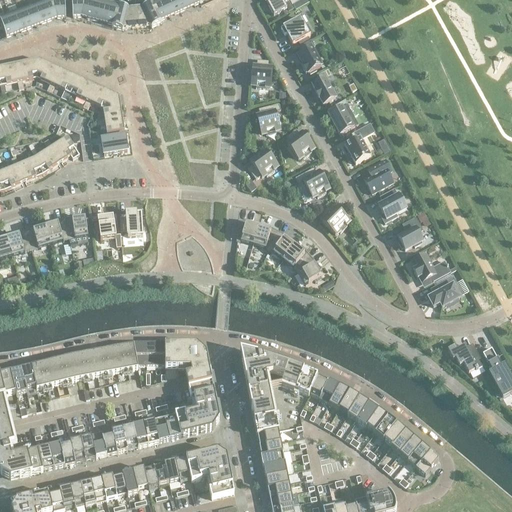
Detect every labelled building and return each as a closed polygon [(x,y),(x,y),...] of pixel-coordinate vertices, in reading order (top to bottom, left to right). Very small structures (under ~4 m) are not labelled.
[(86,0),(80,0),(71,0),(72,19),(81,19),(86,0)] [(97,2),(87,0),(86,0),(81,19),(82,19),(82,17),(86,18),(86,20),(92,21),(97,2)] [(180,14),(173,0),(163,0),(162,1),(169,17),(173,15),(174,17),(180,14)] [(189,8),(185,0),(173,0),(180,14),(185,11),(185,10),(189,8)] [(280,0),(263,0),(273,17),(286,10),(280,0)] [(280,0),(286,10),(288,14),(293,11),(288,3),(293,0),(280,0)] [(66,20),(65,1),(50,2),(57,20),(66,20)] [(169,17),(162,1),(152,5),(161,25),(160,23),(166,20),(165,18),(169,17)] [(57,20),(50,2),(40,6),(47,24),(52,22),(52,20),(56,18),(56,20),(57,20)] [(107,5),(97,2),(92,21),(98,23),(98,21),(103,22),(107,5)] [(118,8),(107,5),(103,22),(107,23),(107,25),(112,27),(112,29),(118,8)] [(161,25),(152,5),(143,9),(152,29),(161,25)] [(47,24),(40,6),(30,10),(36,26),(40,24),(41,26),(47,24)] [(127,10),(118,8),(112,29),(122,32),(127,10)] [(152,29),(143,9),(135,10),(137,29),(151,28),(151,29),(152,29)] [(264,19),(269,17),(266,9),(260,12),(264,19)] [(36,26),(30,10),(20,13),(27,32),(32,29),(32,28),(36,26)] [(137,29),(135,10),(127,10),(122,32),(123,31),(137,29)] [(27,32),(20,13),(9,17),(16,34),(20,32),(21,34),(27,32)] [(16,34),(9,17),(0,20),(0,24),(1,25),(0,25),(0,30),(2,30),(6,40),(12,37),(11,35),(16,34)] [(310,37),(304,26),(302,27),(298,20),(281,30),(284,37),(286,36),(292,47),(310,37)] [(314,49),(311,42),(299,49),(302,55),(298,57),(303,68),(302,69),(306,76),(307,75),(308,76),(309,75),(310,77),(316,73),(315,71),(321,68),(311,50),(314,49)] [(37,80),(39,61),(16,66),(20,84),(22,83),(37,80)] [(60,71),(39,61),(37,80),(50,86),(52,87),(60,71)] [(265,91),(265,88),(270,89),(272,70),(268,70),(269,64),(257,62),(256,69),(253,68),(251,87),(256,88),(256,90),(265,91)] [(20,84),(16,66),(0,69),(0,86),(0,88),(17,84),(20,84)] [(78,79),(60,71),(52,87),(54,88),(70,96),(78,79)] [(331,78),(328,71),(317,77),(320,83),(312,87),(316,94),(315,94),(319,101),(323,107),(335,101),(325,81),(331,78)] [(96,88),(78,79),(70,96),(86,103),(88,104),(96,88)] [(119,98),(96,88),(88,104),(90,105),(103,111),(119,98)] [(122,122),(119,98),(103,111),(104,122),(105,124),(122,122)] [(280,132),(275,114),(281,113),(279,106),(258,111),(260,117),(257,118),(261,137),(266,135),(267,138),(276,135),(275,133),(280,132)] [(349,111),(347,106),(328,117),(332,125),(335,129),(339,137),(353,130),(344,114),(349,111)] [(124,133),(122,122),(105,124),(105,127),(107,136),(124,133)] [(374,134),(370,126),(354,135),(357,140),(345,147),(348,154),(351,160),(352,160),(355,167),(370,159),(360,142),(374,134)] [(311,155),(310,153),(313,151),(302,135),(300,137),(296,132),(286,139),(290,144),(287,146),(298,162),(302,159),(303,161),(311,155)] [(111,140),(101,141),(104,157),(127,153),(125,138),(120,138),(119,134),(110,136),(111,140)] [(80,144),(79,136),(72,137),(73,145),(80,144)] [(79,158),(67,139),(52,149),(50,150),(60,165),(70,159),(73,162),(79,158)] [(390,154),(384,143),(379,146),(385,157),(390,154)] [(60,165),(50,150),(48,152),(34,161),(43,177),(60,165)] [(274,173),(273,171),(277,168),(266,153),(250,164),(252,167),(247,171),(256,182),(261,178),(262,179),(265,177),(267,179),(274,173)] [(43,177),(34,161),(19,167),(17,168),(24,185),(43,177)] [(391,174),(385,162),(367,172),(367,173),(370,171),(373,175),(371,176),(371,178),(364,182),(372,197),(393,185),(388,176),(391,174)] [(24,185),(17,168),(14,169),(0,175),(0,178),(4,193),(24,185)] [(295,180),(298,186),(303,184),(312,200),(316,197),(317,200),(326,195),(324,193),(329,191),(320,174),(317,176),(314,170),(295,180)] [(250,182),(245,186),(251,194),(257,190),(250,182)] [(397,198),(394,192),(380,199),(383,205),(378,208),(383,217),(380,218),(385,226),(397,219),(396,217),(406,211),(398,197),(397,198)] [(347,228),(345,227),(348,223),(335,210),(333,212),(328,208),(318,218),(323,222),(322,223),(335,237),(339,233),(340,235),(347,228)] [(126,220),(119,221),(120,235),(127,234),(128,239),(143,238),(142,231),(145,231),(144,223),(142,223),(141,212),(131,213),(132,216),(126,216),(126,220)] [(423,214),(418,217),(422,224),(427,221),(423,214)] [(104,218),(97,219),(99,230),(100,243),(115,241),(116,250),(121,249),(120,236),(115,237),(114,225),(112,226),(111,218),(113,218),(113,217),(110,218),(110,217),(104,218)] [(80,222),(79,218),(64,221),(69,242),(74,241),(74,240),(88,238),(85,221),(80,222)] [(422,233),(415,220),(403,227),(408,235),(398,240),(399,243),(398,244),(401,251),(403,250),(405,253),(413,248),(414,250),(421,246),(420,244),(422,243),(418,235),(422,233)] [(69,242),(64,221),(49,224),(50,228),(45,230),(50,246),(63,242),(63,243),(69,242)] [(253,224),(238,222),(236,244),(240,244),(240,243),(253,246),(258,230),(253,229),(253,224)] [(278,234),(265,227),(263,231),(258,230),(253,246),(266,250),(266,252),(269,253),(278,234)] [(41,231),(40,228),(25,232),(31,253),(37,251),(37,250),(50,246),(45,230),(41,231)] [(31,253),(25,232),(10,236),(11,240),(7,241),(11,258),(24,254),(25,255),(31,253)] [(292,241),(278,234),(269,253),(272,254),(273,253),(283,262),(294,248),(290,245),(292,241)] [(2,243),(1,240),(0,239),(0,261),(11,258),(7,241),(2,243)] [(311,259),(301,248),(298,251),(294,248),(283,262),(294,270),(293,271),(295,274),(311,259)] [(243,253),(241,263),(248,265),(249,254),(243,253)] [(433,270),(425,256),(411,264),(415,271),(413,272),(417,280),(419,279),(422,284),(430,279),(433,284),(450,274),(447,270),(448,269),(447,268),(446,269),(444,264),(433,270)] [(321,271),(311,259),(295,274),(297,276),(299,275),(306,287),(320,279),(318,274),(321,271)] [(38,277),(32,279),(33,285),(40,284),(38,277)] [(428,300),(433,309),(440,306),(442,310),(460,300),(453,287),(457,285),(453,279),(431,291),(434,297),(428,300)] [(478,372),(478,371),(484,367),(472,346),(466,350),(464,347),(457,351),(455,348),(447,352),(453,362),(455,360),(459,368),(463,366),(469,376),(475,372),(475,373),(478,372)] [(72,360),(31,369),(36,390),(37,393),(77,383),(138,372),(137,370),(133,348),(72,360)] [(146,348),(133,348),(137,370),(146,370),(146,348)] [(155,348),(146,348),(146,370),(155,370),(155,348)] [(155,370),(165,369),(165,348),(155,348),(155,370)] [(211,385),(211,380),(209,373),(206,356),(201,352),(196,352),(196,348),(197,348),(196,348),(165,348),(165,369),(165,377),(165,384),(178,381),(178,372),(191,372),(192,376),(185,378),(187,386),(188,391),(189,390),(211,385)] [(502,400),(511,394),(511,379),(504,365),(501,367),(497,361),(498,361),(497,360),(497,361),(492,351),(482,356),(488,366),(487,366),(488,366),(492,372),(488,374),(502,400)] [(296,397),(297,394),(308,399),(309,397),(318,378),(310,375),(302,372),(296,369),(288,366),(282,364),(266,359),(242,354),(243,355),(244,355),(245,361),(242,362),(257,438),(278,433),(279,433),(276,421),(279,421),(278,417),(276,417),(271,391),(282,389),(294,393),(293,395),(296,397)] [(31,369),(21,372),(26,392),(36,390),(31,369)] [(21,372),(10,374),(16,395),(16,398),(27,395),(26,392),(21,372)] [(10,374),(0,376),(0,473),(1,475),(11,481),(43,473),(38,453),(29,455),(29,452),(26,452),(26,453),(13,456),(12,449),(17,448),(12,427),(11,421),(6,400),(8,400),(8,397),(16,395),(10,374)] [(329,383),(318,378),(309,397),(319,401),(320,401),(329,383)] [(319,403),(328,408),(339,388),(329,383),(320,401),(319,401),(319,403)] [(194,412),(175,416),(175,418),(180,440),(213,432),(219,422),(211,385),(189,390),(194,412)] [(338,412),(349,394),(339,388),(328,408),(338,413),(338,412)] [(359,400),(349,394),(338,412),(348,418),(359,400)] [(368,406),(359,400),(348,418),(347,419),(356,424),(368,406)] [(378,412),(368,406),(356,424),(365,430),(366,431),(366,430),(366,429),(378,412)] [(375,435),(387,419),(378,412),(366,429),(367,429),(375,435)] [(164,421),(169,442),(180,440),(175,418),(164,421)] [(375,435),(374,437),(383,443),(384,442),(396,426),(387,419),(375,435)] [(169,442),(164,421),(154,424),(159,445),(169,442)] [(154,424),(143,426),(148,448),(159,445),(154,424)] [(148,448),(143,426),(133,429),(138,450),(148,448)] [(405,433),(396,426),(384,442),(392,448),(392,449),(405,433)] [(122,432),(127,453),(128,453),(128,452),(137,449),(137,450),(138,450),(133,429),(122,432)] [(111,434),(112,436),(117,455),(127,453),(122,432),(122,431),(111,434)] [(280,444),(278,434),(278,433),(257,438),(259,448),(259,449),(280,444)] [(392,449),(391,450),(399,457),(413,440),(405,433),(392,449)] [(101,436),(91,439),(96,460),(106,458),(102,438),(101,436)] [(112,436),(102,438),(106,458),(117,455),(112,436)] [(85,463),(86,463),(86,462),(95,460),(95,461),(96,460),(91,439),(90,439),(90,440),(81,442),(81,441),(80,442),(85,463)] [(422,447),(413,440),(399,457),(407,464),(422,447)] [(80,442),(70,444),(75,465),(85,463),(80,442)] [(70,444),(59,447),(64,468),(75,465),(70,444)] [(259,449),(261,459),(282,455),(280,444),(259,449)] [(49,449),(54,471),(64,468),(59,447),(49,449)] [(422,447),(407,464),(416,472),(430,455),(422,447)] [(43,473),(54,471),(49,449),(38,452),(38,453),(43,473)] [(186,461),(191,484),(206,481),(211,502),(233,497),(226,459),(217,454),(186,461)] [(282,455),(261,459),(263,470),(285,466),(283,455),(282,455)] [(430,455),(416,471),(425,478),(438,463),(434,459),(434,458),(430,455)] [(175,464),(179,483),(180,485),(190,482),(190,483),(191,483),(186,461),(185,461),(185,462),(175,464)] [(175,464),(164,466),(169,486),(179,483),(175,464)] [(164,466),(154,469),(158,488),(159,488),(169,486),(164,466)] [(265,481),(287,476),(285,466),(263,470),(265,481)] [(159,488),(158,488),(154,469),(153,469),(144,472),(144,471),(143,472),(147,489),(148,490),(148,492),(148,493),(149,493),(149,492),(158,490),(159,490),(159,488)] [(133,474),(137,493),(148,490),(147,489),(143,472),(133,474)] [(133,474),(122,477),(127,496),(127,498),(138,495),(137,493),(133,474)] [(287,476),(265,481),(267,491),(289,487),(287,476)] [(122,477),(112,479),(116,499),(117,499),(127,496),(122,477)] [(117,499),(116,499),(112,479),(109,480),(103,481),(101,482),(106,503),(117,501),(117,500),(117,499)] [(101,482),(91,484),(96,506),(106,503),(101,482)] [(85,508),(96,506),(91,484),(80,487),(85,506),(85,508)] [(70,490),(70,489),(74,509),(75,510),(75,511),(75,510),(85,508),(85,506),(80,487),(70,490)] [(291,497),(289,487),(267,491),(269,502),(291,497)] [(70,489),(59,492),(64,511),(74,509),(70,489)] [(64,511),(59,492),(48,495),(52,511),(64,511)] [(52,511),(48,495),(17,502),(11,511),(52,511)] [(395,511),(395,510),(395,509),(395,508),(394,506),(394,504),(393,502),(392,500),(390,499),(389,497),(388,496),(380,498),(371,500),(366,502),(368,511),(395,511)] [(271,511),(273,511),(293,508),(291,497),(269,502),(271,511)] [(355,504),(355,506),(356,511),(368,511),(366,502),(355,504)]
